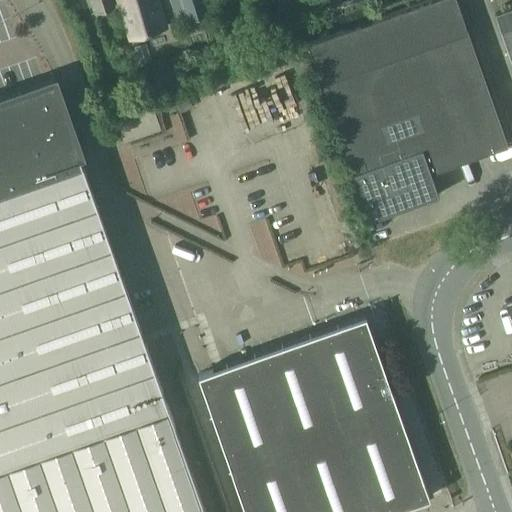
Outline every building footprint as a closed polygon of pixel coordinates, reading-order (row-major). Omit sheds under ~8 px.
[(91,0),(95,13),(114,6),(112,0),(91,0)] [(118,0),(130,38),(167,26),(158,0),(118,0)] [(170,0),(178,22),(188,19),(210,12),(206,0),(170,0)] [(427,0),(307,42),(369,218),(439,194),(431,171),(508,144),(456,0),(427,0)] [(511,7),(495,13),(511,60),(511,7)] [(0,511),(204,511),(185,456),(165,463),(158,445),(179,438),(78,152),(81,151),(80,148),(70,152),(68,148),(76,146),(69,125),(71,124),(71,122),(68,123),(54,85),(57,84),(56,82),(54,83),(53,80),(50,81),(51,84),(22,94),(21,91),(19,92),(20,95),(0,101),(0,511)] [(179,102),(182,110),(192,107),(189,99),(179,102)] [(154,109),(118,121),(125,141),(161,129),(154,109)] [(220,386),(214,368),(198,373),(247,511),(384,511),(430,496),(366,314),(346,321),(349,331),(229,373),(233,382),(220,386)] [(185,456),(179,438),(158,445),(165,463),(185,456)]
